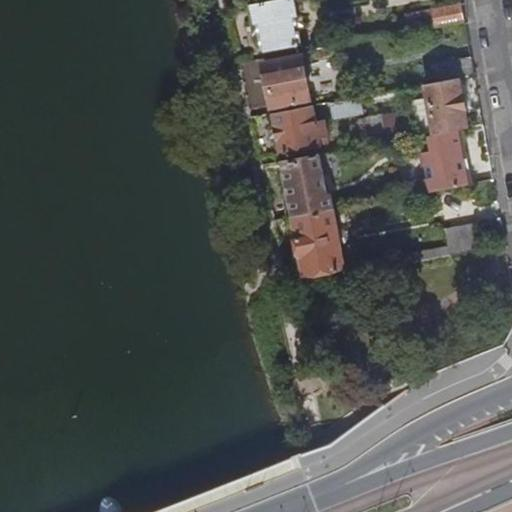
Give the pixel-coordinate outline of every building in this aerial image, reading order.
[(274,0),(254,4),(264,52),(302,44),(294,0),(274,0)] [(433,9),(436,26),(466,20),(463,3),(433,9)] [(316,39),(317,48),(335,45),(333,35),(316,39)] [(317,48),(318,52),(323,55),(336,53),(335,45),(317,48)] [(266,64),(274,105),(276,105),(308,98),(310,98),(302,57),(266,64)] [(434,64),(437,82),(459,78),(475,75),(472,57),(434,64)] [(426,84),(428,95),(461,89),(459,78),(437,82),(426,84)] [(469,127),(461,89),(428,95),(428,97),(410,100),(411,108),(414,107),(419,131),(420,136),(429,134),(435,133),(460,129),(469,127)] [(308,98),(276,105),(278,112),(309,106),(308,98)] [(275,112),(283,151),(321,144),(320,138),(329,136),(326,119),(316,121),(313,105),(309,106),(278,112),(275,112)] [(397,113),(383,116),(388,142),(420,136),(419,131),(401,134),(397,113)] [(383,116),(366,119),(371,145),(388,142),(383,116)] [(424,153),(432,192),(471,184),(460,129),(435,133),(429,134),(432,151),(424,153)] [(285,161),(293,202),(295,202),(297,216),(335,209),(332,195),(328,195),(321,155),(285,161)] [(296,216),(307,273),(347,266),(335,209),(297,216),(296,216)] [(446,231),(449,247),(398,257),(400,266),(481,252),(476,226),(446,231)]
